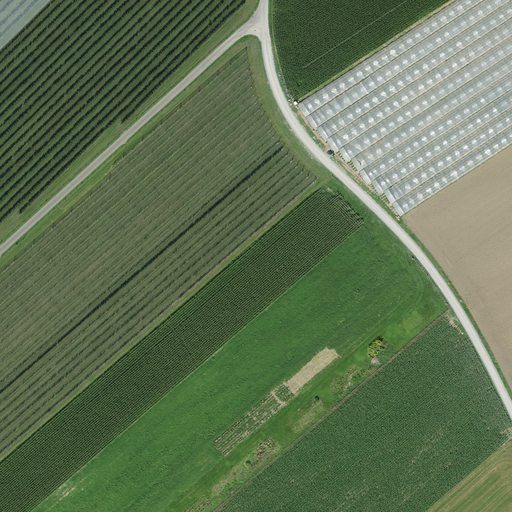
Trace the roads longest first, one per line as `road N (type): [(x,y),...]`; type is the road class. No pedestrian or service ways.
road 1 (track): [(267,51),(283,106),(425,261),(511,409)]
road 2 (track): [(263,12),(0,252)]
